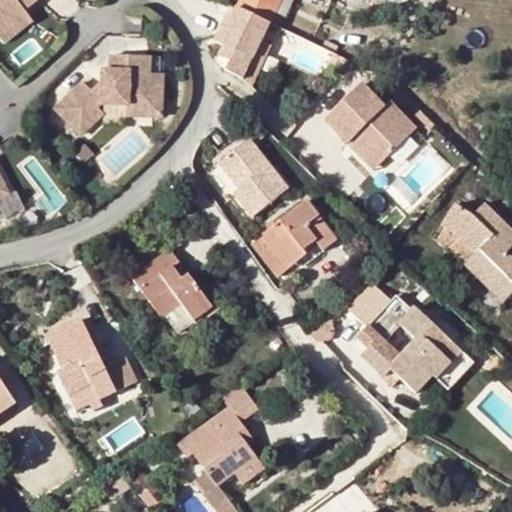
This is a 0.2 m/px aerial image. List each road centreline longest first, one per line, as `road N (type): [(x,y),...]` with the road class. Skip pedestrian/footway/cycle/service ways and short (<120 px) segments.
road 1 (residential): [(172,156),(308,349),(385,433),(292,511)]
road 2 (residential): [(0,255),(102,217),(172,156)]
road 3 (residential): [(172,156),(194,122),(199,74),(166,0)]
